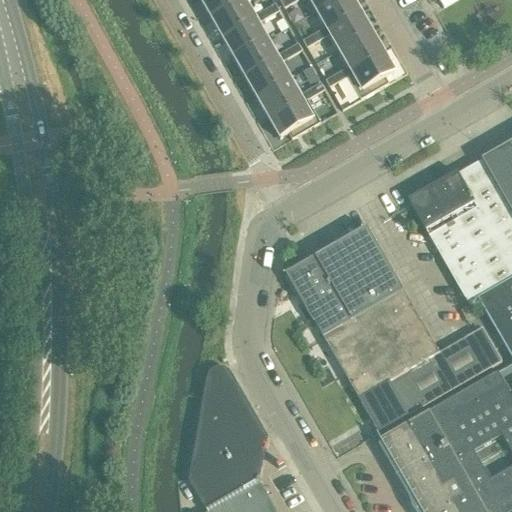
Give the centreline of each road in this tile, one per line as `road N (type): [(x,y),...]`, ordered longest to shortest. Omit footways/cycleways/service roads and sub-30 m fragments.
road 1 (secondary): [(47,511),(63,356),(61,282),(45,138),(7,0)]
road 2 (secondary): [(0,54),(20,141),(35,310),(32,448),(21,511)]
road 3 (unclassified): [(343,511),(254,351),(248,286),(284,216)]
road 4 (residential): [(284,216),(163,0)]
road 5 (unclassified): [(284,216),(447,118)]
road 6 (residential): [(447,118),(380,0)]
